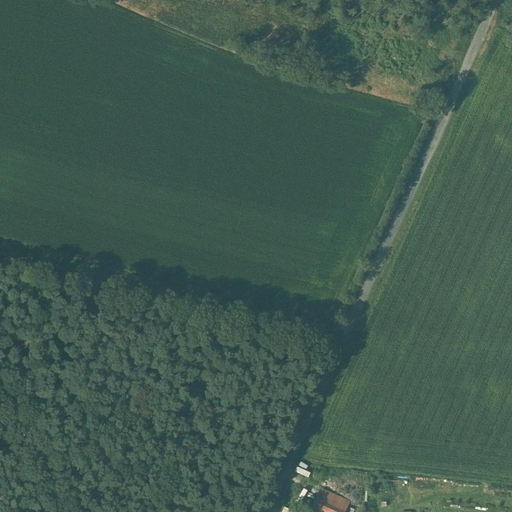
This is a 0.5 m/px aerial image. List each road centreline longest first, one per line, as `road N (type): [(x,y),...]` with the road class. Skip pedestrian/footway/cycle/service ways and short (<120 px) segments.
road 1 (track): [(268,511),(498,0)]
road 2 (unclassified): [(69,511),(0,384)]
